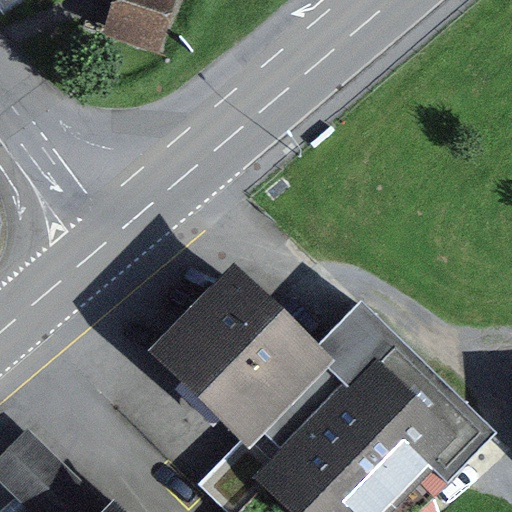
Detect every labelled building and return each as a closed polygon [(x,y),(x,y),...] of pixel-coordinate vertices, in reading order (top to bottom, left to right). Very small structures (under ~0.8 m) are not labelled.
[(113,0),(103,35),(163,53),(179,0),(113,0)] [(319,349),(234,268),(149,355),(240,443),(250,453),(330,372),(336,365),(319,349)] [(344,386),(349,390),(376,363),(454,438),(424,469),(432,476),(422,487),(436,501),(497,435),(362,305),(319,349),(336,365),(330,372),(344,386)] [(454,438),(376,363),(349,390),(344,386),(253,481),(285,511),(397,511),(422,487),(432,476),(424,469),(454,438)] [(240,443),(198,485),(225,511),(443,511),(445,510),(436,501),(422,487),(397,511),(285,511),(253,481),(344,386),(330,372),(250,453),(240,443)] [(29,431),(0,460),(0,484),(28,511),(106,511),(109,509),(29,431)]
